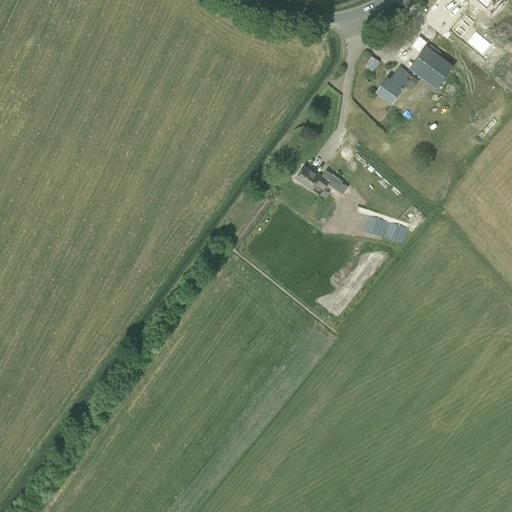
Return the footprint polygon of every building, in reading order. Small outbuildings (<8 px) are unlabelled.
[(486,62),(498,48),(472,27),(477,21),(464,11),(448,31),(486,62)] [(454,66),(426,45),(408,69),(436,90),(454,66)] [(387,79),(377,92),(378,94),(391,103),(392,104),(408,82),(405,80),(406,77),(409,74),(405,72),(402,70),(399,68),(389,81),(387,79)] [(354,193),(416,234),(440,197),(367,150),(372,142),(350,128),(335,151),(354,163),(344,177),(358,186),(354,193)] [(304,168),(296,179),(311,191),(315,186),(323,191),(328,184),(342,195),(348,187),(326,171),(321,178),(313,172),(313,173),(312,174),(309,172),(304,168)]
